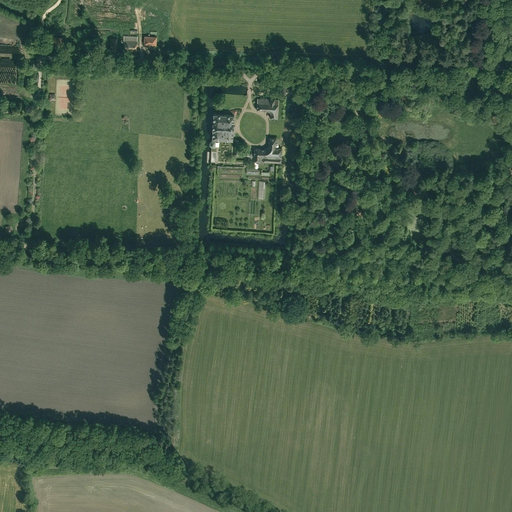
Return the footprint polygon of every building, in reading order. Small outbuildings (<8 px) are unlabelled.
[(144,44),(156,45),(156,37),(144,36),(144,44)] [(63,48),(63,37),(54,37),(54,48),(63,48)] [(123,51),(136,51),(137,39),(123,39),(123,51)] [(270,117),(270,118),(277,118),(278,100),(257,99),(256,110),(267,110),(268,110),(268,111),(269,112),(270,113),(270,114),(270,117)] [(212,139),(212,141),(209,143),(209,146),(211,148),(214,148),(216,146),(216,143),(215,141),(215,139),(232,140),(234,115),(213,114),(212,139)] [(282,148),(278,148),(279,145),(277,143),(276,143),(276,139),(269,138),(268,145),(268,146),(268,147),(267,148),(266,149),(265,150),(264,150),(254,149),(254,154),(248,153),(248,156),(249,156),(249,159),(254,159),(254,161),(259,161),(259,157),(263,157),(263,161),(281,162),(282,148)] [(248,163),(250,170),(256,169),(255,161),(248,163)]
